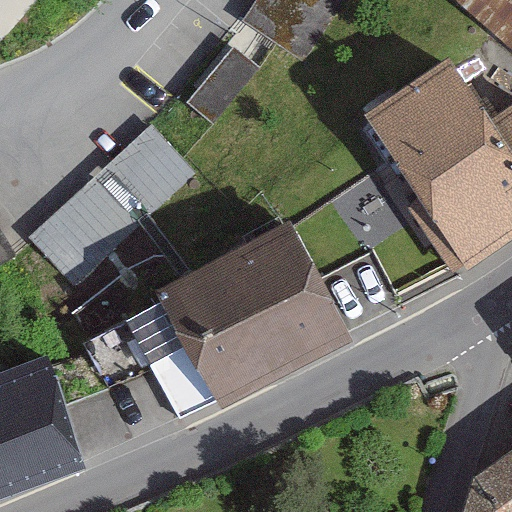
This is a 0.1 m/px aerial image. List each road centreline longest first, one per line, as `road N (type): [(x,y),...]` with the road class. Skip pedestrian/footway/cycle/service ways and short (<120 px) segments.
road 1 (tertiary): [(45,511),(279,409),(502,297)]
road 2 (residential): [(502,297),(444,511)]
road 3 (residential): [(0,103),(103,47),(144,0)]
